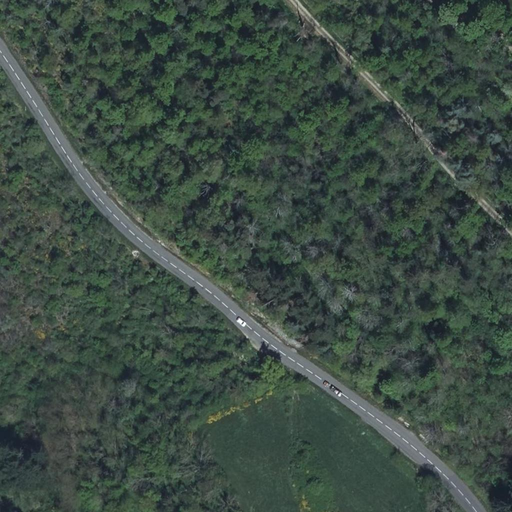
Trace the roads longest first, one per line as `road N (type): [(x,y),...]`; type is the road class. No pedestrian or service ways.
road 1 (secondary): [(0,51),(67,156),(133,235),(368,411),(443,472),(474,511)]
road 2 (track): [(511,222),(292,0)]
